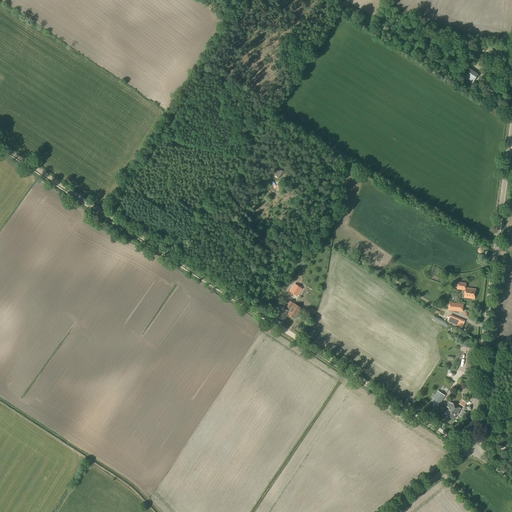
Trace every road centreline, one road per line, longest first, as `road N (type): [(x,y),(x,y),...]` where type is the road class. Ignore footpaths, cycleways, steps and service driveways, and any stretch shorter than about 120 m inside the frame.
road 1 (track): [(0,145),(469,449)]
road 2 (unclassified): [(469,449),(511,129)]
